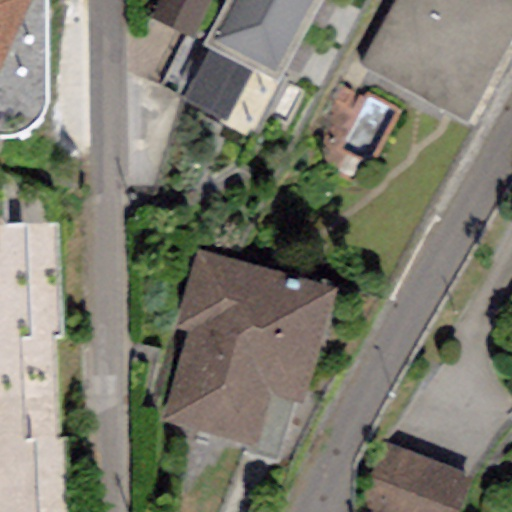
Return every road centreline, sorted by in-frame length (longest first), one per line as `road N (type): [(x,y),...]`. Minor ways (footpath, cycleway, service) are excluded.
road 1 (residential): [(102,511),(92,0)]
road 2 (residential): [(511,125),(366,388),(308,511)]
